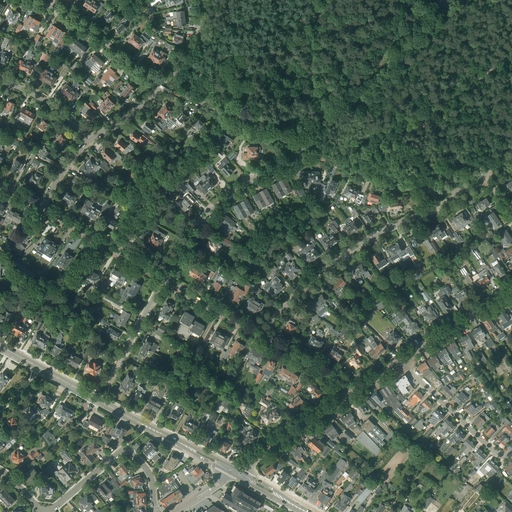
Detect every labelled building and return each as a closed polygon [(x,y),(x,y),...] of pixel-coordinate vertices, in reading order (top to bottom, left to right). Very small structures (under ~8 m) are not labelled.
[(83,0),(83,1),(85,2),(83,5),(89,9),(94,0),(83,0)] [(96,0),(94,0),(89,9),(94,12),(96,9),(99,11),(103,5),(100,2),(98,6),(95,4),(97,0),(96,0)] [(20,15),(20,14),(12,9),(5,20),(8,21),(11,23),(12,22),(15,24),(18,19),(18,17),(19,17),(20,15)] [(113,19),(115,17),(115,16),(110,11),(107,14),(107,15),(105,17),(104,17),(106,19),(106,20),(106,21),(107,22),(108,22),(109,22),(113,18),(113,19)] [(170,20),(173,19),(177,19),(184,18),(184,11),(172,12),(173,16),(170,16),(170,17),(165,18),(166,20),(170,19),(170,20)] [(121,22),(128,15),(126,13),(119,20),(121,22)] [(34,19),(30,16),(29,18),(27,18),(26,19),(27,19),(23,25),(24,26),(24,27),(25,27),(26,28),(27,28),(29,29),(30,27),(34,19)] [(185,18),(184,18),(177,19),(173,19),(170,20),(170,21),(173,21),(173,27),(186,25),(185,18)] [(40,26),(40,25),(39,24),(40,22),(34,19),(30,27),(29,29),(29,30),(32,31),(33,30),(36,32),(39,26),(40,26)] [(127,28),(126,28),(126,27),(124,25),(126,24),(126,22),(125,21),(123,21),(118,26),(119,26),(116,29),(118,31),(117,32),(120,35),(122,33),(121,32),(124,30),(125,30),(127,28)] [(20,31),(23,26),(19,24),(17,29),(15,32),(18,34),(20,30),(20,31)] [(54,27),(52,25),(46,36),(53,40),(54,38),(55,37),(59,29),(54,26),(54,27)] [(54,38),(53,40),(52,41),(58,44),(58,45),(61,47),(64,42),(61,40),(64,36),(65,34),(64,34),(64,32),(59,29),(55,37),(54,38)] [(137,36),(134,34),(128,40),(134,45),(140,37),(137,35),(137,36)] [(178,35),(175,34),(173,42),(181,44),(184,37),(181,36),(181,35),(178,34),(178,35)] [(40,36),(36,43),(34,46),(38,48),(39,46),(38,46),(40,42),(41,43),(44,38),(40,36)] [(139,49),(144,42),(141,40),(142,39),(140,37),(134,45),(139,49)] [(150,45),(153,41),(148,37),(145,41),(150,45)] [(9,43),(10,42),(10,41),(10,40),(9,40),(9,39),(4,38),(0,48),(0,51),(2,52),(4,48),(6,48),(8,43),(9,43)] [(81,43),(75,38),(72,41),(67,46),(74,51),(81,43)] [(81,57),(85,51),(84,51),(87,48),(81,43),(74,51),(81,57)] [(151,52),(152,52),(149,57),(151,59),(150,59),(153,62),(159,54),(160,52),(157,50),(156,50),(153,48),(151,52)] [(159,54),(153,62),(154,62),(154,61),(160,65),(162,61),(164,62),(164,61),(165,60),(165,59),(164,58),(167,54),(161,50),(160,52),(159,54)] [(10,55),(4,52),(3,54),(1,58),(2,58),(0,62),(3,63),(3,64),(3,65),(4,66),(5,65),(6,65),(8,61),(9,61),(10,57),(10,55)] [(18,64),(16,68),(17,68),(18,68),(18,69),(20,70),(21,70),(23,71),(28,59),(29,59),(31,54),(28,52),(24,62),(20,60),(18,64)] [(52,60),(54,57),(47,54),(43,61),(47,63),(49,58),(52,60)] [(88,71),(89,70),(93,66),(99,58),(94,54),(89,60),(88,59),(85,62),(88,65),(85,69),(87,72),(88,71)] [(93,66),(89,70),(90,72),(93,69),(96,72),(99,68),(100,68),(104,63),(99,58),(93,66)] [(28,59),(23,71),(26,72),(26,73),(28,74),(29,73),(31,74),(33,70),(32,70),(33,66),(34,67),(35,65),(30,62),(31,60),(29,59),(28,59)] [(74,71),(76,68),(79,64),(76,62),(70,69),(73,71),(74,71)] [(40,74),(39,76),(39,77),(39,78),(41,79),(41,80),(43,81),(44,81),(46,82),(53,71),(55,67),(52,65),(50,69),(49,71),(45,69),(42,74),(40,74)] [(64,77),(70,69),(66,67),(60,75),(64,77)] [(107,79),(109,81),(106,83),(110,86),(113,82),(112,82),(117,76),(113,73),(114,72),(110,68),(103,76),(102,78),(105,81),(107,79)] [(53,71),(46,82),(48,83),(48,84),(50,85),(51,85),(52,86),(57,79),(53,76),(55,72),(53,71)] [(95,86),(102,79),(98,76),(92,83),(95,86)] [(93,82),(88,77),(84,81),(89,86),(93,82)] [(65,94),(67,96),(77,83),(80,80),(78,78),(70,87),(67,84),(61,91),(63,92),(62,93),(64,94),(65,94)] [(129,84),(129,83),(126,86),(126,85),(124,88),(131,94),(133,91),(133,92),(135,90),(135,89),(135,88),(132,86),(133,85),(133,84),(131,82),(130,82),(129,84)] [(77,83),(67,96),(69,97),(69,98),(71,100),(72,99),(73,101),(78,94),(75,91),(78,87),(80,85),(77,83)] [(116,93),(118,91),(116,90),(121,85),(118,83),(112,90),(116,93)] [(121,93),(121,94),(120,96),(124,100),(127,98),(127,99),(128,98),(130,96),(129,96),(131,94),(124,88),(122,90),(123,91),(121,93)] [(110,108),(115,104),(108,98),(104,102),(110,108)] [(97,108),(91,101),(89,104),(95,110),(97,108)] [(12,112),(15,104),(9,102),(8,105),(7,104),(5,109),(4,113),(7,114),(8,110),(12,112)] [(90,121),(94,116),(88,110),(89,109),(91,107),(86,102),(84,104),(87,107),(86,107),(85,109),(85,110),(84,110),(83,110),(82,112),(82,113),(84,115),(83,116),(86,118),(86,117),(90,121)] [(104,114),(106,113),(108,111),(109,111),(111,109),(110,109),(110,108),(104,102),(98,107),(101,109),(100,110),(104,114)] [(170,108),(166,104),(162,108),(169,115),(171,113),(170,113),(173,110),(172,110),(172,109),(171,108),(170,108)] [(23,122),(29,111),(23,108),(19,115),(17,119),(23,122)] [(163,123),(162,125),(159,122),(158,124),(163,129),(165,126),(166,125),(169,121),(171,119),(169,118),(170,116),(169,115),(162,108),(158,113),(162,117),(162,118),(163,119),(161,121),(163,123)] [(31,122),(35,115),(29,111),(23,122),(29,125),(31,122)] [(185,124),(187,121),(185,119),(187,117),(183,113),(175,122),(180,125),(182,123),(183,123),(185,124)] [(170,129),(175,123),(171,119),(166,125),(170,129)] [(48,124),(43,120),(41,123),(40,122),(37,126),(43,131),(48,124)] [(199,130),(204,124),(199,120),(192,128),(195,130),(197,128),(198,129),(199,130)] [(149,124),(147,122),(146,124),(145,124),(143,126),(144,127),(143,127),(144,127),(142,129),(146,131),(147,130),(150,132),(154,127),(153,127),(154,126),(150,123),(149,124)] [(180,135),(184,138),(191,129),(187,126),(180,135)] [(12,132),(8,130),(6,134),(14,138),(17,133),(13,131),(12,132)] [(67,135),(65,134),(65,133),(64,133),(63,133),(63,132),(62,134),(61,133),(59,136),(57,134),(55,136),(58,138),(64,144),(68,139),(69,137),(68,137),(68,136),(68,135),(67,135)] [(130,137),(129,138),(132,140),(132,139),(134,140),(134,141),(136,143),(136,142),(137,142),(138,140),(141,142),(143,140),(147,144),(149,141),(151,143),(153,145),(155,142),(153,141),(144,134),(142,137),(141,136),(141,137),(137,134),(137,135),(133,132),(130,137)] [(231,142),(234,137),(226,132),(217,147),(219,149),(223,146),(225,147),(226,147),(228,145),(227,144),(228,142),(227,142),(228,140),(231,142)] [(61,148),(64,144),(58,138),(54,142),(54,143),(56,145),(61,148)] [(128,145),(127,145),(124,142),(123,143),(120,140),(116,145),(120,149),(119,149),(122,151),(123,151),(126,154),(130,149),(131,148),(135,152),(137,149),(130,143),(128,146),(128,145)] [(53,158),(48,155),(50,152),(47,151),(47,150),(44,148),(45,146),(41,145),(42,144),(40,143),(37,147),(42,150),(39,156),(39,157),(40,158),(41,157),(42,157),(43,159),(46,159),(50,161),(51,161),(53,158)] [(257,147),(248,147),(248,155),(243,155),(243,160),(248,160),(248,157),(257,157),(257,152),(260,152),(260,147),(257,147)] [(108,152),(106,149),(101,153),(105,157),(105,158),(110,163),(116,157),(119,160),(122,157),(116,152),(113,155),(109,151),(108,152)] [(30,164),(33,159),(37,152),(33,150),(27,162),(30,164)] [(235,159),(237,154),(233,152),(230,156),(228,158),(231,161),(233,159),(235,159)] [(227,165),(229,162),(225,158),(220,162),(221,164),(218,167),(220,170),(221,170),(227,177),(233,172),(231,169),(228,166),(227,165)] [(19,171),(23,163),(16,159),(10,170),(16,173),(17,170),(19,171)] [(38,168),(41,163),(33,159),(30,164),(38,168)] [(97,172),(101,168),(107,173),(110,169),(102,162),(99,166),(91,159),(89,160),(88,160),(86,163),(86,164),(92,169),(97,172)] [(86,164),(85,165),(84,165),(82,168),(85,170),(84,171),(83,173),(86,176),(87,175),(88,176),(87,178),(92,183),(94,181),(92,178),(97,172),(92,169),(86,164)] [(213,174),(215,171),(208,164),(205,166),(213,174)] [(36,173),(34,176),(32,174),(28,180),(32,182),(37,184),(43,173),(38,170),(36,173)] [(310,182),(311,172),(302,172),(302,182),(310,182)] [(311,172),(310,182),(314,182),(314,185),(317,186),(316,190),(320,192),(323,184),(320,183),(322,180),(318,178),(318,175),(319,175),(319,172),(311,172)] [(208,175),(205,177),(203,175),(200,178),(204,182),(210,189),(215,184),(212,179),(213,180),(214,178),(214,177),(210,173),(208,175)] [(77,174),(73,182),(76,184),(81,177),(77,174)] [(202,191),(204,194),(210,189),(204,182),(200,178),(197,180),(199,183),(195,186),(197,189),(201,193),(202,191)] [(285,178),(278,182),(285,194),(286,195),(289,193),(289,192),(292,190),(285,178)] [(333,194),(335,191),(334,191),(338,182),(331,179),(325,193),(329,195),(330,192),(333,194)] [(187,193),(189,190),(181,182),(178,185),(183,191),(185,191),(186,192),(183,194),(185,196),(182,198),(190,207),(195,202),(187,193)] [(192,193),(196,190),(189,182),(185,185),(192,193)] [(279,197),(285,194),(278,182),(272,185),(279,197)] [(300,197),(305,194),(300,185),(295,187),(300,197)] [(349,198),(349,197),(353,189),(347,186),(346,188),(347,188),(345,192),(344,191),(342,196),(349,198)] [(65,202),(67,200),(70,194),(68,192),(68,191),(65,189),(60,198),(63,200),(62,200),(65,202)] [(259,192),(267,206),(267,207),(274,203),(266,189),(259,192)] [(356,199),(358,196),(357,196),(359,191),(353,189),(349,197),(351,198),(352,197),(356,199)] [(263,208),(267,206),(259,192),(253,196),(260,208),(262,207),(263,208)] [(377,204),(379,196),(369,193),(367,200),(372,201),(372,202),(377,204)] [(73,196),(70,194),(67,200),(65,202),(68,204),(68,203),(71,205),(76,196),(74,195),(73,196)] [(172,203),(175,200),(170,195),(167,198),(172,203)] [(190,207),(182,198),(179,201),(177,200),(175,202),(184,212),(190,207)] [(481,210),(490,204),(486,198),(477,204),(478,204),(475,205),(478,209),(480,208),(481,210)] [(86,214),(91,206),(93,203),(88,199),(81,211),(86,214)] [(247,199),(240,203),(247,215),(248,216),(251,215),(250,213),(253,212),(247,199)] [(86,214),(92,218),(95,219),(100,211),(103,214),(111,205),(107,202),(99,211),(91,206),(86,214)] [(247,215),(240,203),(234,207),(238,214),(236,215),(238,220),(241,219),(247,215)] [(403,206),(403,204),(401,203),(388,204),(388,206),(385,206),(382,203),(378,208),(380,211),(381,210),(382,212),(387,211),(392,211),(392,209),(397,208),(398,210),(402,210),(401,207),(402,207),(403,206)] [(118,212),(121,208),(118,205),(114,210),(115,211),(113,214),(110,218),(107,217),(105,220),(106,220),(104,224),(109,227),(115,216),(116,215),(118,212)] [(361,214),(355,207),(352,209),(354,211),(354,210),(356,215),(357,214),(358,216),(361,214)] [(377,209),(369,207),(369,210),(366,212),(367,213),(363,216),(366,220),(365,220),(367,223),(368,222),(374,218),(373,217),(372,214),(376,211),(377,213),(380,211),(378,208),(377,209)] [(10,224),(17,213),(11,209),(5,219),(9,221),(8,223),(10,224)] [(314,219),(309,213),(307,209),(302,212),(305,216),(309,221),(312,218),(313,220),(314,219)] [(496,217),(493,212),(486,216),(484,218),(488,224),(490,222),(496,217)] [(17,225),(23,216),(17,213),(10,224),(12,225),(13,223),(17,225)] [(468,219),(467,220),(462,213),(461,213),(456,216),(463,225),(464,227),(470,222),(468,219)] [(231,220),(224,214),(220,220),(231,229),(234,232),(237,229),(233,226),(237,221),(232,218),(231,220)] [(117,227),(119,223),(115,221),(118,217),(115,216),(109,227),(114,230),(116,226),(117,227)] [(459,230),(464,227),(463,225),(456,216),(453,218),(454,219),(453,219),(454,219),(452,220),(459,230)] [(475,226),(477,225),(471,216),(469,218),(475,226)] [(501,223),(496,217),(490,222),(488,224),(486,225),(488,227),(492,224),(494,228),(496,230),(502,226),(500,224),(501,223)] [(352,223),(348,218),(346,220),(353,231),(361,226),(358,223),(357,223),(355,221),(352,223)] [(226,235),(231,229),(220,220),(215,226),(226,235)] [(293,228),(299,223),(296,220),(290,224),(293,228)] [(353,231),(346,220),(343,221),(347,226),(343,228),(345,232),(346,231),(348,235),(353,231)] [(330,234),(327,236),(334,245),(337,242),(336,242),(338,240),(332,233),(333,232),(335,235),(339,231),(337,228),(333,223),(328,226),(331,230),(329,231),(329,233),(330,234)] [(441,239),(444,237),(441,232),(445,230),(441,223),(434,227),(439,236),(441,239)] [(15,238),(21,228),(18,226),(12,236),(15,238)] [(439,236),(434,227),(429,231),(427,232),(431,238),(433,237),(435,236),(437,238),(438,240),(441,239),(439,236)] [(276,235),(279,239),(288,231),(284,228),(276,235)] [(157,233),(158,231),(156,230),(155,232),(153,234),(151,237),(150,237),(149,238),(148,239),(147,240),(147,242),(148,242),(152,245),(152,247),(154,248),(156,247),(157,245),(160,246),(163,240),(161,239),(155,236),(157,233)] [(505,230),(499,234),(501,237),(500,238),(500,239),(501,241),(509,235),(505,230)] [(459,237),(455,232),(453,234),(460,244),(463,241),(460,236),(459,237)] [(20,240),(15,245),(18,248),(21,251),(22,249),(23,249),(27,245),(29,243),(26,241),(31,236),(28,233),(25,235),(23,233),(18,237),(20,240)] [(327,236),(325,234),(319,239),(325,247),(327,245),(328,247),(330,246),(330,247),(334,245),(327,236)] [(418,238),(416,235),(413,236),(412,236),(410,237),(410,238),(413,244),(412,244),(414,246),(415,247),(423,242),(420,237),(418,238)] [(501,241),(500,242),(502,245),(505,243),(507,246),(511,242),(511,239),(509,235),(501,241)] [(44,253),(51,241),(50,240),(51,240),(46,237),(46,238),(45,237),(45,238),(44,237),(42,240),(43,241),(42,241),(40,245),(39,247),(37,245),(35,248),(37,250),(38,249),(43,253),(44,253)] [(228,246),(231,242),(223,238),(221,243),(228,246)] [(206,248),(212,252),(217,255),(221,249),(220,249),(222,246),(218,244),(214,241),(211,239),(210,241),(209,241),(207,246),(206,248)] [(431,251),(434,249),(430,243),(428,240),(425,242),(431,251)] [(51,241),(44,253),(47,255),(52,258),(55,254),(53,253),(55,250),(58,246),(51,241)] [(396,245),(393,246),(397,253),(400,258),(405,255),(404,252),(405,252),(399,241),(395,243),(396,245)] [(435,252),(438,250),(433,241),(430,243),(434,249),(435,252)] [(266,245),(259,250),(263,256),(270,250),(266,245)] [(317,250),(313,245),(311,246),(310,245),(309,245),(305,248),(307,250),(309,253),(314,259),(319,255),(315,251),(317,250)] [(388,250),(386,251),(388,254),(390,253),(392,257),(395,255),(396,256),(396,257),(396,258),(397,261),(401,259),(400,258),(397,253),(393,246),(388,249),(388,250)] [(479,254),(473,246),(469,248),(475,257),(479,254)] [(308,264),(314,259),(309,253),(307,250),(305,248),(299,253),(303,259),(305,257),(307,260),(306,261),(308,264)] [(495,259),(498,257),(493,249),(490,251),(495,259)] [(69,254),(66,252),(65,252),(61,258),(58,256),(53,265),(56,267),(58,264),(65,269),(73,257),(68,254),(69,254)] [(377,253),(371,257),(373,260),(372,261),(375,264),(379,262),(382,266),(385,264),(382,259),(381,260),(377,253)] [(249,265),(254,259),(251,255),(246,261),(249,265)] [(17,259),(11,266),(30,281),(36,274),(26,267),(17,259)] [(496,260),(491,263),(493,267),(499,277),(502,275),(503,275),(505,274),(505,273),(506,272),(499,263),(498,263),(496,260)] [(286,263),(296,274),(297,272),(298,272),(300,271),(300,270),(299,269),(293,261),(290,263),(288,261),(286,263)] [(292,278),(294,276),(294,275),(296,274),(286,263),(284,266),(287,269),(285,271),(290,277),(291,277),(291,278),(292,278)] [(362,264),(361,263),(357,266),(362,274),(364,278),(369,275),(362,263),(362,264)] [(199,268),(195,265),(193,268),(190,274),(196,278),(201,269),(202,267),(200,266),(199,268)] [(484,274),(489,270),(489,269),(487,267),(487,266),(486,265),(481,268),(484,274)] [(219,266),(215,273),(213,277),(215,278),(214,280),(216,281),(212,288),(218,291),(222,285),(223,285),(225,282),(223,280),(224,279),(219,276),(223,269),(219,266)] [(359,280),(360,277),(359,276),(362,274),(357,266),(354,268),(352,270),(351,271),(353,275),(356,282),(359,280)] [(468,274),(464,267),(459,270),(465,278),(468,283),(468,284),(473,280),(478,288),(480,287),(481,288),(484,285),(480,279),(480,278),(477,274),(471,277),(468,273),(468,274)] [(202,270),(201,269),(196,278),(202,282),(206,276),(207,274),(206,274),(207,273),(202,270)] [(116,282),(120,273),(114,270),(110,278),(116,282)] [(95,273),(93,272),(92,272),(91,273),(89,272),(84,279),(81,277),(76,283),(81,286),(83,282),(84,282),(86,282),(87,280),(90,282),(95,273)] [(94,286),(99,278),(97,277),(98,276),(97,275),(98,275),(95,273),(90,282),(93,284),(92,284),(94,286)] [(120,287),(122,286),(123,284),(123,283),(126,277),(120,273),(116,282),(115,283),(120,287)] [(484,285),(488,283),(487,282),(489,280),(484,274),(482,276),(483,277),(480,278),(480,279),(484,285)] [(283,287),(281,285),(279,282),(280,281),(275,277),(270,283),(279,291),(283,287)] [(340,277),(336,280),(345,291),(347,289),(344,285),(346,283),(346,282),(345,280),(344,281),(341,277),(340,277)] [(345,291),(336,280),(331,284),(332,285),(335,289),(334,289),(336,291),(337,291),(339,289),(342,293),(345,291)] [(125,290),(122,295),(118,302),(122,304),(126,297),(125,297),(127,293),(129,294),(130,293),(134,296),(139,288),(139,289),(141,286),(140,285),(141,285),(134,281),(130,288),(128,292),(125,290)] [(268,290),(272,294),(274,296),(279,291),(270,283),(268,282),(263,287),(267,291),(268,290)] [(392,291),(397,287),(393,282),(388,286),(392,291)] [(245,284),(242,290),(240,289),(240,290),(238,289),(235,287),(232,286),(228,291),(231,293),(231,294),(233,295),(231,298),(238,302),(244,293),(246,295),(249,291),(251,288),(250,287),(245,284)] [(261,294),(262,291),(259,289),(259,288),(253,285),(251,288),(254,289),(257,291),(257,292),(261,294)] [(448,285),(443,288),(448,296),(453,293),(448,285)] [(445,313),(449,310),(449,309),(451,307),(445,298),(447,297),(445,295),(446,294),(441,287),(439,289),(441,291),(437,294),(440,298),(437,300),(445,313)] [(461,301),(464,299),(460,292),(458,290),(456,287),(452,289),(455,295),(459,302),(461,301)] [(464,299),(468,297),(467,296),(469,295),(464,289),(460,292),(464,299)] [(426,302),(431,299),(425,290),(420,294),(426,302)] [(326,308),(328,306),(324,303),(328,299),(322,293),(317,299),(326,308)] [(121,304),(106,296),(105,299),(112,303),(112,304),(119,308),(121,304)] [(257,315),(263,305),(251,297),(244,307),(247,309),(247,310),(254,314),(254,313),(257,315)] [(69,309),(60,298),(58,299),(55,301),(58,305),(58,304),(62,308),(63,306),(67,311),(69,309)] [(326,308),(317,299),(311,305),(317,310),(316,311),(321,316),(327,309),(326,308)] [(337,308),(340,305),(334,299),(331,302),(337,308)] [(170,314),(173,308),(171,307),(172,305),(166,301),(164,305),(165,306),(163,310),(170,314)] [(360,307),(364,312),(371,306),(367,301),(360,307)] [(420,305),(422,308),(424,306),(433,319),(434,318),(435,319),(436,318),(436,317),(437,317),(436,315),(437,314),(437,313),(435,310),(434,310),(431,306),(427,308),(426,305),(424,303),(420,305)] [(428,322),(433,319),(424,306),(422,308),(426,314),(423,315),(428,322)] [(127,320),(130,314),(124,310),(120,316),(127,320)] [(172,318),(174,316),(170,314),(163,310),(160,316),(164,318),(164,319),(167,320),(169,316),(172,318)] [(8,318),(11,314),(6,311),(3,315),(0,313),(0,324),(1,325),(3,321),(4,322),(7,317),(8,318)] [(194,317),(185,312),(180,321),(180,320),(183,322),(181,324),(176,333),(176,334),(187,340),(187,339),(190,333),(196,336),(196,335),(197,333),(199,335),(204,326),(195,321),(194,321),(195,321),(194,322),(192,321),(194,317)] [(505,325),(511,321),(505,312),(499,316),(505,325)] [(399,315),(395,318),(398,323),(403,319),(408,326),(404,328),(407,332),(408,332),(409,331),(411,334),(412,334),(413,333),(415,331),(405,318),(401,313),(399,315)] [(127,320),(120,316),(117,314),(113,320),(117,322),(124,326),(127,320)] [(316,325),(319,319),(312,314),(309,320),(316,325)] [(365,325),(368,321),(362,315),(359,319),(365,325)] [(412,323),(407,316),(405,318),(415,331),(419,328),(414,321),(412,323)] [(109,327),(110,324),(100,317),(98,321),(102,323),(109,327)] [(497,329),(494,325),(490,317),(486,320),(493,330),(494,331),(496,330),(496,331),(497,330),(497,331),(498,331),(500,334),(497,336),(499,340),(505,336),(503,332),(501,333),(499,330),(498,329),(497,329)] [(293,326),(295,323),(290,320),(288,323),(284,330),(292,335),(296,328),(297,328),(293,326)] [(494,331),(493,330),(486,320),(483,322),(489,332),(491,333),(493,331),(494,331)] [(39,331),(43,323),(39,321),(35,328),(39,331)] [(17,335),(22,326),(19,324),(19,323),(17,322),(12,330),(14,331),(13,333),(17,335)] [(29,326),(28,325),(27,324),(24,322),(22,326),(17,335),(20,337),(22,335),(23,336),(29,326)] [(344,324),(339,330),(344,334),(349,328),(344,324)] [(163,333),(166,328),(161,325),(158,331),(163,333)] [(486,341),(483,336),(485,335),(479,326),(475,329),(482,340),(484,342),(486,341)] [(337,336),(340,332),(332,327),(329,331),(337,336)] [(112,330),(109,328),(106,333),(109,335),(113,338),(112,338),(115,340),(115,339),(116,339),(120,333),(113,329),(112,330)] [(482,340),(475,329),(471,332),(476,340),(478,339),(479,342),(482,340)] [(58,357),(63,347),(60,345),(61,342),(61,339),(61,336),(62,335),(63,332),(60,330),(55,339),(58,340),(51,353),(58,357)] [(318,338),(319,336),(321,333),(322,331),(320,330),(315,338),(312,336),(307,343),(313,347),(318,338)] [(161,341),(164,335),(158,331),(154,337),(161,341)] [(218,332),(215,331),(210,342),(216,345),(222,334),(222,333),(218,331),(218,332)] [(400,337),(393,331),(390,334),(390,333),(387,335),(388,336),(386,339),(392,346),(400,337)] [(319,350),(323,343),(320,341),(323,335),(321,333),(319,336),(318,338),(313,347),(319,350)] [(43,337),(37,334),(36,336),(35,336),(33,339),(34,340),(33,342),(38,345),(43,337)] [(46,335),(44,334),(43,337),(38,345),(41,346),(40,347),(43,348),(44,348),(48,340),(50,336),(46,334),(46,335)] [(227,336),(223,334),(222,334),(216,345),(223,349),(229,338),(226,337),(227,336)] [(467,334),(463,337),(468,346),(470,349),(474,346),(470,341),(471,340),(467,334)] [(463,337),(459,340),(465,349),(463,351),(469,361),(473,359),(468,351),(470,349),(468,346),(463,337)] [(375,358),(376,358),(377,358),(377,357),(379,356),(369,344),(370,343),(366,338),(362,341),(365,344),(364,345),(366,347),(365,349),(366,351),(368,352),(369,352),(374,359),(375,358)] [(152,342),(149,341),(149,340),(147,339),(145,343),(144,343),(142,347),(150,351),(153,353),(157,347),(154,345),(155,343),(152,342)] [(70,351),(75,341),(72,340),(71,342),(70,342),(66,349),(70,351)] [(380,343),(377,345),(374,340),(370,343),(369,344),(379,356),(379,355),(380,355),(382,353),(384,352),(383,351),(384,349),(384,348),(380,343)] [(241,353),(244,347),(244,346),(236,341),(233,346),(234,347),(233,348),(232,348),(230,352),(227,351),(226,352),(223,358),(226,360),(229,355),(232,357),(236,350),(241,353)] [(458,358),(459,357),(462,355),(457,349),(458,348),(454,342),(450,344),(457,354),(456,355),(458,358)] [(457,354),(450,344),(446,347),(451,353),(457,361),(460,359),(459,357),(458,358),(456,355),(457,354)] [(333,358),(340,346),(338,345),(336,347),(334,346),(332,349),(331,348),(329,351),(330,352),(328,356),(333,358)] [(341,358),(343,355),(346,351),(342,348),(340,346),(333,358),(338,361),(340,358),(341,358)] [(357,346),(351,351),(354,355),(357,353),(360,356),(364,353),(357,346)] [(147,356),(150,351),(142,347),(140,350),(141,350),(138,355),(140,356),(141,355),(144,357),(145,355),(147,356)] [(450,365),(453,363),(448,355),(444,348),(440,351),(450,365)] [(251,363),(257,352),(252,349),(248,356),(250,358),(247,363),(250,365),(250,364),(251,363)] [(75,356),(76,354),(69,351),(64,360),(71,364),(75,356)] [(450,365),(440,351),(436,353),(441,360),(442,359),(445,364),(447,363),(448,366),(450,365)] [(258,362),(263,355),(257,352),(251,363),(252,364),(253,365),(256,361),(258,362)] [(481,352),(478,354),(485,364),(488,362),(481,352)] [(82,358),(76,354),(75,356),(71,364),(77,367),(82,358)] [(438,368),(440,366),(438,362),(439,361),(434,355),(431,357),(438,368)] [(355,358),(353,356),(350,358),(351,361),(349,363),(351,365),(353,364),(356,368),(361,364),(359,361),(361,360),(358,356),(357,357),(355,358)] [(438,368),(431,357),(427,360),(431,367),(432,366),(434,370),(436,372),(439,370),(437,368),(438,368)] [(93,363),(90,361),(85,369),(89,371),(88,372),(95,375),(95,374),(97,375),(98,374),(102,369),(99,368),(100,366),(94,363),(93,363)] [(276,362),(272,361),(271,362),(269,361),(266,368),(271,370),(273,371),(275,367),(274,366),(276,362)] [(430,372),(428,368),(429,368),(424,361),(421,364),(427,373),(439,386),(441,383),(438,379),(434,374),(432,371),(430,372)] [(257,366),(253,365),(252,364),(251,363),(250,364),(250,365),(249,367),(254,370),(253,372),(257,374),(260,368),(257,366)] [(427,373),(421,364),(417,367),(421,373),(422,373),(425,376),(424,376),(437,388),(439,386),(427,373)] [(277,371),(278,373),(276,376),(282,380),(283,377),(286,379),(291,372),(282,367),(281,369),(279,368),(277,371)] [(7,374),(4,372),(4,373),(3,372),(1,375),(0,375),(0,389),(1,390),(1,389),(2,390),(4,387),(4,386),(7,382),(8,383),(11,379),(10,379),(10,378),(7,375),(7,374)] [(259,382),(263,375),(259,372),(255,380),(259,382)] [(286,379),(285,382),(291,386),(294,381),(293,380),(296,375),(291,372),(286,379)] [(449,382),(453,378),(449,373),(445,376),(449,382)] [(132,379),(133,377),(128,374),(126,378),(125,378),(123,381),(124,381),(131,385),(134,380),(132,379)] [(403,394),(413,388),(410,384),(405,376),(395,382),(399,389),(397,390),(398,391),(400,390),(403,394)] [(444,385),(449,381),(445,376),(441,379),(444,385)] [(208,391),(212,384),(203,380),(199,386),(208,391)] [(131,385),(124,381),(122,385),(121,385),(119,388),(125,392),(127,389),(129,390),(131,385)] [(298,392),(304,384),(302,382),(296,389),(298,392)] [(148,402),(147,402),(145,405),(147,406),(146,407),(149,408),(150,408),(152,409),(164,387),(165,385),(165,384),(163,383),(155,397),(151,395),(149,398),(150,398),(148,402)] [(445,395),(453,386),(450,383),(447,387),(446,386),(441,392),(445,395)] [(315,387),(311,384),(310,386),(313,389),(310,392),(314,395),(312,397),(315,399),(317,398),(321,393),(315,387)] [(164,387),(152,409),(154,410),(153,411),(156,412),(157,412),(158,412),(160,409),(159,408),(160,406),(161,406),(163,403),(160,401),(165,392),(164,391),(167,387),(165,385),(164,387)] [(145,393),(146,390),(142,388),(140,386),(133,398),(139,401),(141,397),(143,393),(142,393),(143,392),(145,393)] [(290,395),(296,388),(293,386),(287,392),(290,395)] [(396,396),(389,386),(377,394),(376,393),(385,406),(384,406),(392,413),(397,407),(394,404),(398,400),(398,401),(403,396),(400,394),(399,393),(396,396)] [(448,398),(453,393),(456,389),(453,386),(445,395),(448,398)] [(457,403),(467,391),(464,389),(463,390),(461,391),(459,394),(454,400),(457,403)] [(487,389),(482,393),(486,398),(491,395),(487,389)] [(411,403),(421,393),(418,390),(411,397),(408,400),(409,401),(411,403)] [(467,400),(469,398),(471,395),(467,391),(457,403),(461,406),(466,400),(467,400)] [(225,407),(230,397),(223,393),(215,408),(217,410),(220,404),(224,406),(225,407)] [(382,408),(384,406),(385,406),(376,393),(371,396),(382,408)] [(411,403),(410,404),(413,407),(424,396),(421,393),(411,403)] [(45,395),(45,396),(42,394),(40,398),(41,399),(39,402),(40,403),(49,408),(53,400),(49,398),(50,398),(45,395)] [(296,412),(297,410),(297,409),(299,407),(298,406),(303,401),(298,396),(288,405),(290,407),(288,409),(292,413),(294,411),(296,412)] [(397,407),(400,405),(405,399),(403,396),(398,401),(398,400),(394,404),(397,407)] [(379,408),(370,397),(366,400),(373,409),(375,407),(377,410),(379,408)] [(270,403),(262,398),(259,403),(267,408),(270,403)] [(420,411),(430,401),(426,398),(420,405),(421,406),(418,409),(420,411)] [(486,408),(495,401),(493,398),(484,405),(486,408)] [(426,411),(432,404),(430,401),(420,411),(422,413),(425,410),(426,411)] [(170,416),(177,420),(183,408),(181,407),(182,405),(176,402),(170,412),(171,413),(170,416)] [(473,409),(478,405),(476,403),(473,405),(471,403),(464,408),(468,413),(473,409)] [(63,406),(60,404),(57,408),(55,412),(61,415),(57,423),(58,424),(62,420),(64,417),(68,409),(66,407),(66,406),(66,405),(65,405),(63,405),(63,406)] [(362,414),(367,411),(362,404),(357,407),(362,414)] [(483,407),(480,404),(478,405),(473,409),(468,413),(471,417),(483,407)] [(37,416),(30,407),(28,408),(27,408),(26,408),(25,409),(25,410),(24,410),(27,414),(26,414),(31,420),(37,416)] [(253,410),(248,407),(244,415),(249,418),(253,410)] [(47,418),(51,412),(49,411),(48,409),(47,408),(39,411),(40,412),(43,415),(44,416),(47,418)] [(397,408),(394,411),(401,419),(405,416),(402,413),(400,411),(397,408)] [(430,423),(431,422),(441,412),(437,408),(432,414),(433,415),(428,420),(430,423)] [(74,417),(76,413),(74,412),(68,409),(64,417),(62,420),(58,424),(61,426),(64,423),(67,418),(71,420),(73,416),(74,417)] [(215,422),(219,414),(216,412),(216,411),(213,410),(208,419),(215,422)] [(267,423),(273,419),(274,419),(275,419),(276,419),(276,418),(277,417),(279,416),(275,410),(270,414),(268,412),(262,416),(267,423)] [(352,425),(355,423),(353,419),(354,418),(350,412),(345,415),(352,425)] [(439,421),(444,415),(441,412),(431,422),(430,423),(433,425),(438,420),(439,421)] [(387,420),(380,413),(377,416),(384,423),(387,420)] [(476,425),(486,414),(484,413),(480,417),(479,415),(473,422),(476,425)] [(486,414),(476,425),(479,428),(485,421),(486,422),(490,418),(487,416),(486,414)] [(189,431),(193,424),(188,421),(191,416),(189,415),(182,427),(189,431)] [(352,425),(345,415),(341,418),(345,424),(346,423),(349,428),(353,430),(356,427),(361,432),(355,439),(376,456),(382,450),(355,423),(352,425)] [(99,429),(103,422),(92,416),(88,422),(85,421),(82,426),(87,429),(89,424),(99,429)] [(19,425),(13,417),(12,419),(11,418),(8,421),(7,422),(13,430),(19,425)] [(439,434),(441,431),(451,422),(447,418),(442,424),(443,425),(439,429),(436,432),(439,434)] [(375,425),(368,419),(364,423),(370,429),(382,440),(386,436),(375,425)] [(417,428),(424,421),(422,419),(414,425),(417,428)] [(195,435),(202,423),(199,421),(197,425),(193,424),(189,431),(195,435)] [(228,421),(226,425),(238,430),(239,426),(228,421)] [(449,431),(455,425),(451,422),(441,431),(444,434),(448,430),(449,431)] [(484,432),(487,435),(496,425),(493,422),(484,432)] [(381,448),(385,444),(382,440),(370,429),(364,423),(360,426),(367,433),(366,434),(381,448)] [(498,445),(511,430),(511,428),(509,426),(510,425),(509,423),(505,426),(504,428),(507,431),(501,437),(500,436),(495,442),(498,445)] [(26,432),(31,427),(28,424),(23,429),(26,432)] [(121,426),(120,425),(119,424),(117,424),(117,425),(115,429),(112,427),(113,426),(110,424),(105,433),(108,435),(109,434),(116,438),(116,436),(121,438),(123,434),(124,434),(126,433),(127,431),(126,430),(121,427),(120,427),(121,426)] [(334,428),(331,424),(327,427),(335,438),(335,437),(337,439),(336,437),(340,434),(336,427),(334,428)] [(490,438),(499,427),(496,425),(487,435),(490,438)] [(249,430),(246,426),(244,428),(252,440),(257,436),(259,435),(256,432),(255,433),(252,428),(249,430)] [(335,438),(327,427),(324,429),(324,430),(322,431),(324,434),(326,433),(329,437),(331,440),(333,439),(334,441),(337,439),(335,437),(335,438)] [(252,440),(244,428),(242,429),(246,435),(245,435),(247,437),(245,438),(244,437),(243,436),(241,438),(241,439),(242,440),(241,440),(245,445),(249,442),(250,443),(252,441),(252,440)] [(426,438),(433,430),(430,428),(423,435),(426,438)] [(451,443),(452,441),(461,432),(458,428),(452,434),(453,435),(448,440),(451,443)] [(215,437),(216,434),(208,430),(203,440),(205,442),(208,444),(208,443),(211,445),(215,437)] [(350,440),(353,437),(345,430),(342,433),(350,440)] [(511,438),(511,434),(511,433),(511,430),(498,445),(502,448),(507,443),(506,442),(511,437),(511,438)] [(48,431),(42,436),(46,440),(47,439),(52,434),(48,431)] [(465,435),(461,432),(452,441),(456,445),(465,435)] [(107,444),(110,439),(110,437),(105,435),(101,441),(107,444)] [(318,453),(323,447),(314,438),(308,444),(318,453)] [(460,449),(463,451),(472,441),(468,438),(463,444),(464,445),(460,449)] [(335,445),(329,440),(327,443),(337,451),(340,448),(335,444),(335,445)] [(226,443),(222,441),(218,449),(219,450),(220,451),(222,451),(225,452),(226,450),(227,450),(231,445),(230,445),(232,443),(229,441),(228,443),(226,442),(226,443)] [(470,451),(476,445),(472,441),(463,451),(466,454),(470,450),(470,451)] [(99,448),(94,443),(92,445),(92,444),(88,447),(89,448),(87,449),(86,448),(80,454),(82,456),(79,458),(84,463),(86,461),(88,464),(95,459),(91,455),(99,448)] [(158,450),(151,443),(150,443),(148,443),(147,444),(147,446),(148,446),(147,447),(145,445),(142,449),(154,462),(159,457),(156,454),(157,454),(159,453),(159,451),(158,451),(158,450)] [(442,452),(449,445),(448,444),(445,443),(439,449),(442,452)] [(331,449),(326,445),(320,453),(326,457),(331,449)] [(412,453),(415,449),(410,445),(407,449),(412,453)] [(302,448),(300,446),(297,448),(301,455),(300,455),(302,457),(299,459),(300,461),(304,467),(302,468),(306,472),(311,464),(310,463),(306,457),(308,456),(307,454),(306,454),(305,453),(306,453),(305,451),(305,450),(304,448),(303,447),(302,448)] [(448,456),(455,449),(452,446),(445,453),(448,456)] [(297,448),(296,448),(294,449),(294,450),(293,451),(291,452),(293,454),(294,454),(296,457),(297,456),(299,459),(296,461),(297,462),(300,461),(299,459),(302,457),(300,455),(301,455),(297,448)] [(472,463),(483,452),(479,448),(473,454),(468,459),(472,463)] [(25,457),(18,451),(16,454),(14,452),(12,456),(14,457),(12,460),(19,465),(20,463),(21,463),(22,462),(23,462),(24,461),(23,460),(24,459),(24,458),(25,457)] [(32,460),(39,453),(37,451),(33,455),(31,453),(28,456),(32,460)] [(67,461),(70,459),(65,452),(62,455),(67,461)] [(481,462),(487,456),(483,452),(472,463),(476,467),(481,462)] [(176,467),(180,459),(172,455),(169,460),(172,462),(171,464),(174,466),(176,467)] [(423,466),(428,458),(425,456),(419,463),(423,466)] [(340,469),(346,462),(341,458),(335,466),(340,469)] [(171,471),(174,466),(171,464),(172,462),(169,460),(168,459),(163,467),(171,471)] [(363,469),(368,463),(363,459),(358,465),(363,469)] [(34,478),(36,476),(38,475),(32,467),(36,463),(34,460),(27,466),(30,469),(23,475),(26,479),(29,482),(34,478)] [(485,474),(495,464),(491,460),(485,466),(481,470),(485,474)] [(120,476),(118,478),(121,482),(126,478),(127,477),(128,476),(126,473),(129,471),(126,467),(128,466),(125,463),(124,465),(122,464),(120,466),(120,467),(119,469),(121,472),(119,474),(120,476)] [(278,470),(282,467),(279,463),(275,466),(276,467),(274,468),(272,465),(264,470),(262,471),(264,474),(266,473),(267,475),(272,472),(273,472),(276,470),(275,470),(277,469),(278,470)] [(51,475),(56,470),(51,464),(45,469),(51,475)] [(68,465),(67,464),(63,468),(71,477),(75,474),(74,472),(76,471),(70,464),(68,465)] [(493,473),(499,467),(495,464),(485,474),(489,477),(493,473)] [(511,476),(511,468),(507,464),(503,468),(509,474),(511,476)] [(204,474),(204,473),(203,472),(203,471),(203,470),(202,468),(200,468),(200,469),(197,466),(194,469),(192,467),(187,471),(184,467),(181,469),(186,476),(190,484),(191,483),(193,484),(194,484),(201,478),(201,476),(202,476),(204,474)] [(331,482),(340,469),(335,466),(326,478),(331,482)] [(67,481),(71,477),(63,468),(59,471),(60,473),(58,474),(64,481),(66,480),(67,481)] [(300,480),(306,472),(301,468),(296,476),(300,480)] [(472,476),(477,471),(474,468),(469,474),(472,476)] [(356,477),(359,474),(359,473),(354,469),(348,476),(353,481),(356,477)] [(282,483),(283,481),(285,482),(288,478),(286,477),(288,474),(283,471),(277,479),(282,483)] [(322,483),(328,473),(325,471),(319,481),(322,483)] [(380,475),(378,473),(356,499),(359,502),(354,509),(352,507),(348,511),(354,511),(362,503),(364,499),(365,500),(366,498),(377,485),(375,483),(381,476),(380,474),(380,475)] [(132,479),(133,480),(130,481),(132,486),(135,485),(135,486),(139,484),(140,486),(143,485),(142,483),(143,483),(140,476),(139,474),(134,476),(135,479),(132,479)] [(179,500),(184,497),(174,481),(175,480),(172,476),(167,479),(169,482),(168,483),(169,485),(179,500)] [(291,478),(289,480),(290,481),(287,486),(292,489),(299,480),(296,478),(295,478),(292,476),(291,478)] [(338,485),(345,478),(342,476),(336,483),(338,485)] [(304,492),(313,480),(308,477),(302,485),(300,484),(297,487),(300,488),(299,489),(304,492)] [(110,495),(121,485),(114,478),(110,482),(108,480),(97,489),(100,493),(101,491),(104,495),(107,492),(110,495)] [(346,493),(353,486),(352,485),(356,480),(355,479),(344,490),(346,493)] [(310,496),(315,488),(313,487),(316,482),(313,480),(304,492),(306,493),(305,496),(308,498),(309,495),(310,496)] [(168,486),(166,483),(160,487),(161,488),(164,492),(163,493),(164,495),(166,497),(171,505),(179,500),(169,485),(168,486)] [(329,490),(332,486),(328,483),(325,488),(322,493),(321,492),(316,499),(321,502),(329,490)] [(381,487),(379,486),(374,492),(378,495),(386,485),(384,483),(381,487)] [(45,484),(40,484),(40,486),(38,486),(38,489),(40,489),(40,494),(43,493),(44,496),(53,495),(53,492),(55,492),(54,488),(53,488),(51,488),(51,487),(48,487),(48,484),(45,484)] [(479,492),(484,487),(480,484),(475,489),(479,492)] [(484,494),(488,489),(489,490),(492,487),(488,484),(481,491),(484,494)] [(240,511),(253,511),(256,509),(261,502),(243,492),(244,491),(235,486),(230,495),(225,492),(220,500),(240,511)] [(4,490),(3,488),(0,491),(1,492),(0,493),(0,498),(2,501),(9,494),(4,489),(4,490)] [(395,501),(402,492),(398,489),(392,498),(395,501)] [(326,505),(331,498),(330,497),(333,492),(329,490),(321,502),(326,505)] [(334,506),(338,509),(347,496),(343,493),(339,499),(334,506)] [(12,504),(15,501),(14,500),(9,494),(2,501),(7,507),(11,503),(12,504)] [(94,495),(92,494),(89,497),(88,495),(87,495),(85,497),(83,499),(92,508),(94,506),(91,503),(93,501),(94,501),(97,499),(94,495)] [(347,496),(338,509),(342,511),(347,505),(346,504),(352,496),(350,494),(348,497),(347,496)] [(433,499),(429,496),(422,506),(426,509),(433,499)] [(164,498),(163,497),(160,499),(165,508),(167,508),(171,505),(166,497),(164,498)] [(92,508),(83,499),(82,501),(81,500),(79,502),(79,503),(80,504),(78,506),(82,511),(85,508),(88,511),(92,508)] [(510,511),(509,510),(511,508),(505,502),(503,504),(502,504),(500,506),(502,508),(500,511),(510,511)] [(360,511),(364,507),(362,506),(363,505),(362,503),(354,511),(360,511)]
